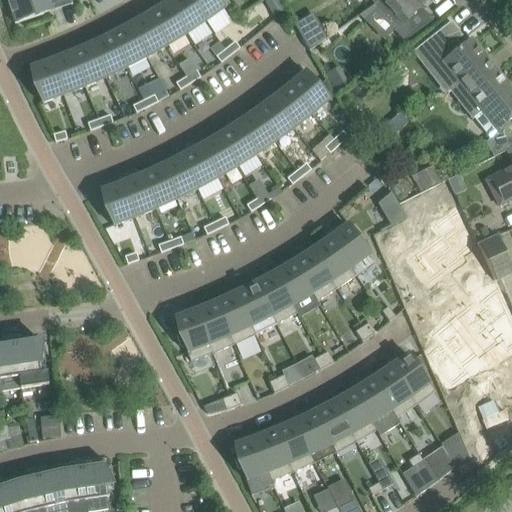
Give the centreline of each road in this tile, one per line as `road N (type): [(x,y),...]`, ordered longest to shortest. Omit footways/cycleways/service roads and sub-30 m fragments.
road 1 (residential): [(59,181),(139,153),(229,102),(291,50)]
road 2 (residential): [(129,306),(219,273),(288,231),(357,174)]
road 3 (residential): [(200,439),(304,395),(410,332)]
road 4 (residential): [(0,466),(84,446),(200,439)]
road 5 (residential): [(0,64),(143,0)]
road 6 (residential): [(129,306),(200,439)]
road 7 (residential): [(59,181),(129,306)]
road 8 (residential): [(0,64),(59,181)]
road 9 (residential): [(0,324),(129,306)]
